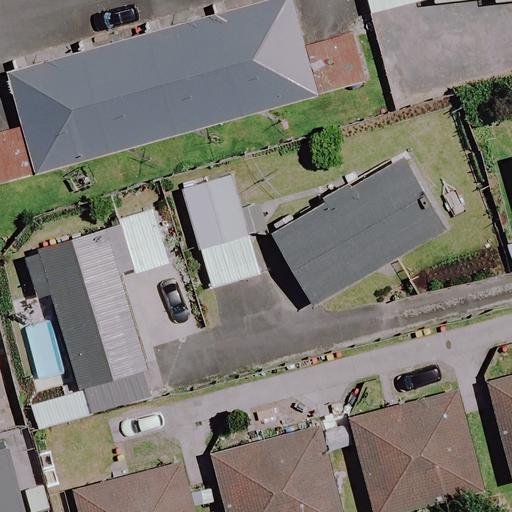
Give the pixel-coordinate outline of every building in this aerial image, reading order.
[(0,187),(313,98),(363,83),(350,36),(299,50),(284,0),(268,0),(8,75),(24,129),(0,136),(0,187)] [(443,0),(359,0),(363,16),(443,0)] [(445,231),(402,157),(270,232),(313,307),(445,231)] [(251,238),(233,175),(182,190),(200,253),(251,238)] [(87,417),(152,398),(118,282),(173,266),(155,204),(18,243),(33,294),(50,289),(87,417)] [(0,432),(13,429),(0,373),(0,432)] [(511,376),(484,384),(511,482),(511,481),(511,376)] [(408,511),(477,493),(448,391),(349,419),(375,511),(408,511)] [(334,511),(313,424),(210,449),(225,511),(334,511)] [(49,511),(43,486),(26,490),(17,448),(0,452),(0,511),(49,511)] [(187,511),(175,466),(74,494),(79,511),(187,511)]
